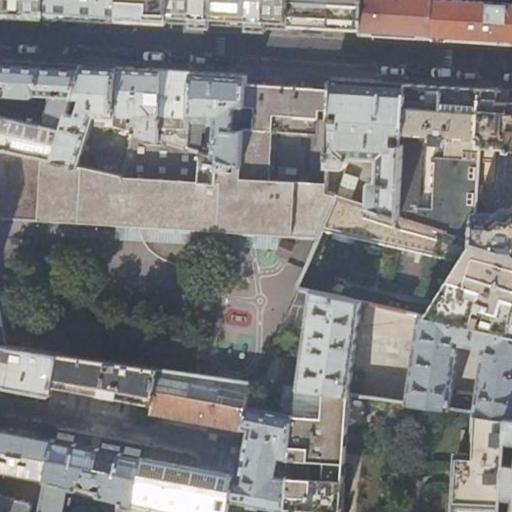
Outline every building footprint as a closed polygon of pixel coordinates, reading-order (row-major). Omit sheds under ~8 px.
[(45,15),(46,0),(0,0),(0,12),(10,13),(45,15)] [(118,0),(46,0),(45,15),(80,17),(118,19),(118,0)] [(169,22),(170,0),(118,0),(118,19),(128,19),(154,21),(169,22)] [(290,23),(290,0),(170,0),(169,22),(203,24),(258,27),(289,29),(290,23)] [(290,0),(290,23),(309,24),(337,25),(362,27),(363,0),(290,0)] [(434,0),(363,0),(362,27),(362,33),(397,35),(432,37),(434,0)] [(511,0),(434,0),(432,37),(481,40),(511,41),(511,0)] [(25,62),(0,60),(0,146),(54,159),(85,65),(25,62)] [(102,66),(85,65),(54,159),(76,164),(90,119),(101,120),(101,124),(113,125),(118,67),(102,66)] [(136,68),(118,67),(113,125),(125,129),(126,114),(136,115),(135,132),(187,148),(187,139),(180,139),(165,125),(158,125),(160,70),(136,68)] [(177,71),(160,70),(158,125),(165,125),(180,139),(187,139),(192,72),(177,71)] [(240,164),(246,83),(247,75),(217,73),(192,72),(187,139),(187,148),(199,152),(199,131),(207,131),(209,129),(209,123),(214,124),(212,156),(240,164)] [(331,80),(331,89),(330,111),(328,167),(339,168),(343,167),(345,165),(347,163),(347,161),(347,158),(348,158),(348,156),(377,158),(376,179),(372,180),(371,181),(369,183),(368,206),(398,216),(405,84),(370,82),(331,80)] [(264,84),(246,83),(240,164),(212,156),(199,152),(187,148),(135,132),(132,130),(118,174),(113,173),(94,168),(76,164),(54,159),(0,146),(0,217),(318,238),(321,230),(336,196),(336,195),(326,192),(327,184),(269,180),(273,131),(318,134),(320,110),(330,111),(331,89),(313,88),(285,86),(264,84)] [(478,138),(480,89),(443,87),(405,84),(398,216),(474,240),(476,204),(478,163),(480,139),(478,138)] [(511,90),(480,89),(478,138),(480,139),(478,163),(493,165),(494,148),(506,148),(506,151),(511,151),(511,149),(511,148),(511,206),(506,212),(496,211),(492,215),(481,214),(482,205),(476,204),(474,240),(511,251),(511,90)] [(99,154),(94,168),(113,173),(116,158),(99,154)] [(344,175),(336,196),(351,201),(358,180),(344,175)] [(336,196),(321,230),(460,262),(426,317),(511,336),(511,251),(474,240),(398,216),(368,206),(351,201),(336,196)] [(349,394),(350,394),(362,302),(299,288),(277,339),(304,343),(300,368),(267,363),(258,382),(285,386),(295,387),(298,388),(349,394)] [(0,295),(0,345),(8,347),(0,295)] [(511,336),(426,317),(419,315),(408,402),(451,408),(453,391),(460,344),(485,349),(479,395),(478,412),(507,416),(511,416),(511,336)] [(58,354),(8,347),(0,345),(0,383),(51,393),(52,385),(58,354)] [(156,368),(58,354),(52,385),(101,394),(150,404),(156,368)] [(251,381),(156,368),(150,404),(149,411),(242,428),(246,406),(251,381)] [(285,414),(246,406),(242,428),(242,430),(248,432),(244,451),(239,478),(233,477),(229,499),(286,511),(289,471),(277,469),(280,456),(290,458),(295,387),(285,386),(281,405),(285,408),(285,414)] [(342,511),(349,394),(298,388),(295,387),(290,458),(289,471),(286,511),(342,511)] [(453,391),(451,408),(478,412),(479,395),(453,391)] [(506,440),(507,416),(478,412),(475,454),(458,453),(454,511),(502,511),(504,496),(503,496),(505,460),(506,440)] [(511,511),(511,416),(507,416),(506,440),(511,440),(511,461),(505,460),(503,496),(504,496),(511,497),(511,511)] [(0,511),(62,511),(68,485),(46,480),(53,439),(0,428),(0,511)] [(142,456),(53,439),(46,480),(68,485),(77,487),(79,477),(85,478),(87,480),(89,482),(92,482),(95,480),(103,482),(101,489),(99,489),(98,492),(122,498),(133,501),(142,456)] [(234,474),(142,456),(133,501),(153,506),(178,511),(226,511),(229,499),(233,477),(234,474)] [(98,492),(77,487),(68,485),(62,511),(121,511),(122,498),(98,492)] [(152,511),(153,506),(133,501),(122,498),(121,511),(152,511)]
